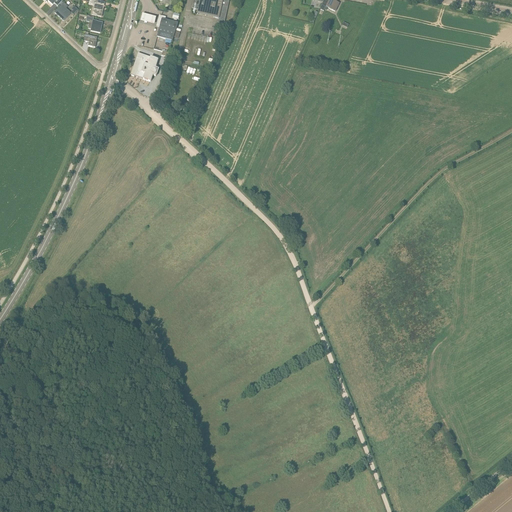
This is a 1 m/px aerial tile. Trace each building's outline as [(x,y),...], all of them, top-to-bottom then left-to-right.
[(104,5),(98,3),(98,1),(94,0),(89,0),(89,2),(93,3),(93,7),(94,7),(92,15),(102,17),(104,5)] [(229,0),(193,0),(192,9),(198,10),(197,14),(218,19),(217,23),(224,24),(229,0)] [(324,0),(323,3),(322,6),(335,12),(339,3),(332,0),(324,0)] [(63,21),(71,13),(66,9),(68,7),(64,3),(55,13),(63,21)] [(102,23),(93,21),(94,18),(87,16),(86,22),(89,23),(88,29),(91,29),(91,30),(94,30),(93,32),(100,33),(102,23)] [(156,19),(142,16),(140,23),(154,26),(156,19)] [(165,20),(166,18),(159,16),(157,26),(159,27),(157,37),(172,41),(173,37),(175,32),(178,23),(165,20)] [(97,37),(88,35),(88,33),(85,32),(84,35),(83,41),(89,43),(88,46),(95,48),(96,42),(97,37)] [(158,69),(155,68),(158,61),(138,54),(131,75),(150,82),(152,76),(155,77),(158,69)]
